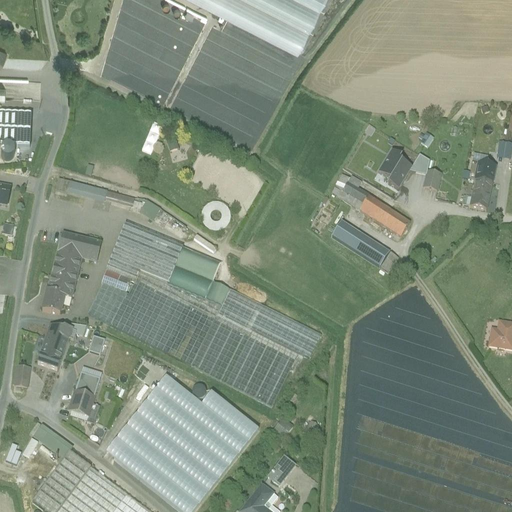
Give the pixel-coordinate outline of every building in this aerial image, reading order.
[(325,0),(190,0),(297,55),(325,0)] [(152,157),(163,128),(152,124),(141,152),(152,157)] [(374,132),(364,151),(371,155),(381,136),(374,132)] [(425,135),(421,146),(430,148),(433,138),(425,135)] [(488,160),(473,157),(471,164),(478,165),(474,183),(475,183),(491,186),(495,169),(486,167),(488,160)] [(396,176),(381,166),(371,180),(386,190),(385,192),(399,201),(410,183),(397,174),(396,176)] [(362,178),(352,172),(350,177),(359,183),(362,178)] [(440,177),(427,174),(423,191),(436,194),(440,177)] [(360,185),(351,180),(349,182),(342,177),(331,196),(359,214),(368,200),(369,199),(356,191),(360,185)] [(70,184),(58,181),(55,193),(67,196),(68,192),(70,185),(70,184)] [(491,186),(475,183),(470,210),(486,213),(491,186)] [(107,195),(70,185),(68,192),(105,202),(105,201),(107,195)] [(10,190),(0,187),(0,206),(7,208),(10,190)] [(107,195),(105,201),(132,208),(133,204),(134,202),(107,195)] [(409,226),(368,200),(359,214),(400,240),(409,226)] [(148,202),(140,214),(154,223),(161,211),(148,202)] [(228,225),(229,219),(228,214),(225,210),(220,207),(215,206),(210,207),(205,210),(202,214),(201,220),(203,225),(206,229),(210,232),(215,233),(221,232),(225,229),(228,225)] [(14,237),(15,227),(5,225),(3,236),(14,237)] [(390,257),(340,225),(331,240),(380,271),(390,257)] [(212,285),(174,269),(182,251),(124,227),(106,274),(101,286),(102,287),(87,317),(191,369),(221,309),(218,308),(217,308),(205,302),(212,285)] [(101,246),(62,236),(57,256),(81,262),(96,266),(101,246)] [(220,266),(182,251),(174,269),(212,285),(220,266)] [(81,262),(57,256),(48,293),(47,292),(42,313),(51,316),(52,315),(60,317),(62,308),(69,310),(81,262)] [(390,257),(380,271),(387,276),(397,261),(390,257)] [(229,292),(212,285),(205,302),(217,308),(218,308),(221,309),(229,292)] [(321,338),(229,292),(221,309),(191,369),(271,409),(298,356),(309,361),(321,338)] [(511,327),(498,325),(496,341),(490,340),(488,350),(511,354),(511,351),(511,347),(511,345),(511,327)] [(86,329),(70,327),(69,332),(76,335),(75,337),(82,339),(86,329)] [(50,328),(37,366),(56,373),(67,341),(73,343),(75,337),(76,335),(69,332),(64,330),(61,332),(50,328)] [(103,356),(106,342),(93,339),(90,353),(103,356)] [(29,370),(17,369),(14,389),(26,390),(29,370)] [(100,382),(80,376),(75,394),(94,400),(100,382)] [(201,409),(165,381),(106,455),(177,511),(194,511),(258,433),(211,396),(201,409)] [(75,394),(74,394),(68,413),(88,420),(92,407),(94,400),(75,394)] [(92,407),(88,420),(86,425),(94,427),(100,409),(92,407)] [(283,421),(272,435),(282,443),(293,428),(283,421)] [(311,424),(303,434),(310,440),(318,430),(311,424)] [(73,451),(42,428),(33,439),(61,460),(64,462),(69,455),(73,451)] [(29,441),(23,457),(32,460),(38,444),(29,441)] [(60,467),(32,505),(40,511),(59,511),(90,471),(69,455),(64,462),(60,467)] [(285,459),(269,480),(280,488),(296,468),(285,459)] [(59,511),(115,511),(126,498),(90,471),(59,511)] [(262,488),(242,511),(275,511),(272,509),(278,501),(262,488)] [(115,511),(144,511),(126,498),(115,511)]
